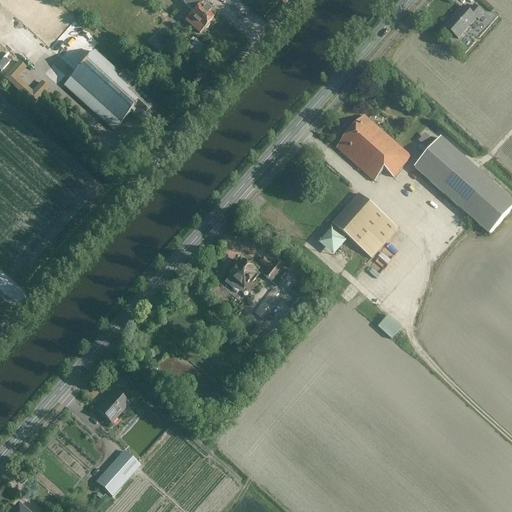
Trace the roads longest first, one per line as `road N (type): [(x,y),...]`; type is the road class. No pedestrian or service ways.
road 1 (secondary): [(0,458),(410,0)]
road 2 (tertiary): [(0,335),(301,0)]
road 3 (track): [(511,442),(410,337),(428,272),(418,238),(296,127)]
